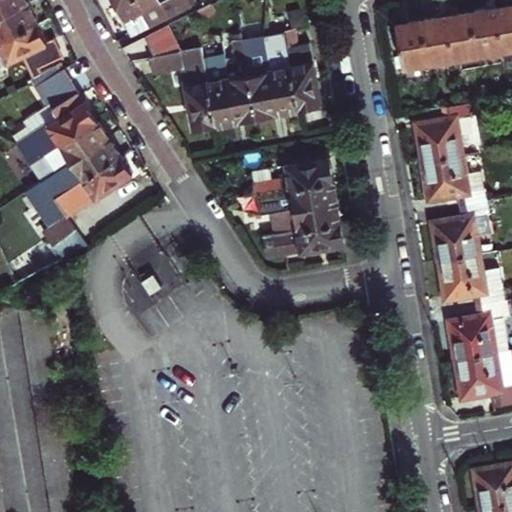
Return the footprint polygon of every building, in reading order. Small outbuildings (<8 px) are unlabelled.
[(0,0),(0,15),(28,2),(27,0),(0,0)] [(125,19),(133,34),(149,26),(136,0),(114,0),(117,5),(118,5),(125,19)] [(136,0),(149,26),(190,6),(187,0),(167,0),(159,4),(158,3),(159,2),(157,0),(136,0)] [(0,40),(37,22),(28,2),(0,15),(0,40)] [(511,2),(496,6),(504,49),(511,47),(511,2)] [(210,4),(188,14),(192,22),(201,17),(202,19),(214,14),(210,4)] [(496,6),(472,10),(479,53),(504,49),(496,6)] [(472,10),(447,14),(455,58),(479,53),(472,10)] [(422,18),(430,62),(455,58),(447,14),(422,18)] [(397,23),(404,66),(405,66),(430,62),(422,18),(397,23)] [(0,63),(23,53),(28,64),(61,54),(61,56),(62,55),(54,38),(47,42),(37,22),(0,40),(0,63)] [(145,35),(154,56),(182,51),(168,24),(145,35)] [(295,28),(285,31),(300,108),(322,104),(310,42),(298,44),(295,28)] [(243,38),(244,41),(264,37),(264,35),(263,31),(242,35),(243,38)] [(279,112),(300,108),(285,31),(264,35),(264,37),(279,112)] [(244,41),(258,116),(279,112),(264,37),(244,41)] [(258,116),(244,41),(243,38),(232,40),(235,55),(236,60),(226,62),(238,120),(258,116)] [(182,51),(154,56),(149,57),(152,72),(183,66),(195,129),(216,125),(203,60),(200,47),(182,51)] [(504,49),(479,53),(481,65),(506,60),(504,49)] [(479,53),(455,58),(456,69),(481,65),(479,53)] [(216,125),(238,120),(226,62),(225,57),(225,55),(203,60),(216,125)] [(430,62),(405,66),(408,82),(433,77),(430,62)] [(26,153),(32,162),(97,118),(64,68),(27,91),(56,133),(26,153)] [(444,106),(446,118),(417,122),(423,160),(461,154),(457,136),(454,118),(468,115),(471,115),(469,102),(444,106)] [(468,115),(454,118),(457,136),(472,133),(468,115)] [(73,160),(109,136),(97,118),(32,162),(38,171),(67,151),(73,160)] [(50,188),(55,197),(121,154),(109,136),(73,160),(79,168),(50,188)] [(133,172),(121,154),(55,197),(61,206),(78,195),(85,205),(133,172)] [(459,193),(461,205),(487,200),(485,187),(484,187),(468,190),(464,173),(461,154),(423,160),(430,198),(459,193)] [(256,192),(258,192),(334,179),(330,157),(287,164),(289,176),(271,179),(254,181),(256,192)] [(252,170),(254,181),(271,179),(269,167),(252,170)] [(481,169),(464,173),(468,190),(484,187),(481,169)] [(261,213),(271,211),(337,200),(334,179),(258,192),(261,213)] [(337,200),(271,211),(275,232),(341,221),(337,200)] [(490,213),(487,200),(461,205),(463,216),(434,221),(440,259),(479,253),(476,234),(473,216),(487,214),(490,213)] [(490,232),(487,214),(473,216),(476,234),(490,232)] [(343,249),(360,247),(355,219),(341,221),(275,232),(269,233),(263,234),(266,256),(285,253),(285,251),(301,248),(302,251),(342,243),(343,249)] [(44,267),(50,305),(52,319),(54,332),(56,344),(58,357),(59,363),(77,360),(80,377),(91,375),(71,253),(44,267)] [(475,293),(477,304),(504,299),(502,286),(485,289),(482,271),(479,253),(440,259),(447,298),(475,293)] [(482,271),(485,289),(502,286),(499,268),(482,271)] [(450,320),(456,357),(496,351),(490,318),(503,316),(509,315),(507,299),(504,299),(477,304),(479,315),(450,320)] [(74,461),(72,448),(70,435),(68,421),(66,409),(64,396),(62,384),(60,371),(59,363),(58,357),(56,344),(54,332),(52,319),(50,305),(22,309),(25,323),(27,336),(29,348),(31,361),(33,375),(35,387),(37,400),(40,414),(41,426),(43,439),(45,452),(48,465),(50,478),(52,491),(54,503),(55,511),(82,511),(80,499),(78,487),(76,473),(74,461)] [(490,318),(496,351),(508,349),(503,316),(490,318)] [(511,382),(511,359),(510,348),(508,349),(496,351),(502,384),(511,382)] [(496,351),(456,357),(463,396),(490,391),(493,406),(511,403),(511,382),(502,384),(496,351)] [(511,462),(473,470),(479,507),(511,501),(511,462)] [(511,511),(511,501),(479,507),(480,511),(511,511)]
